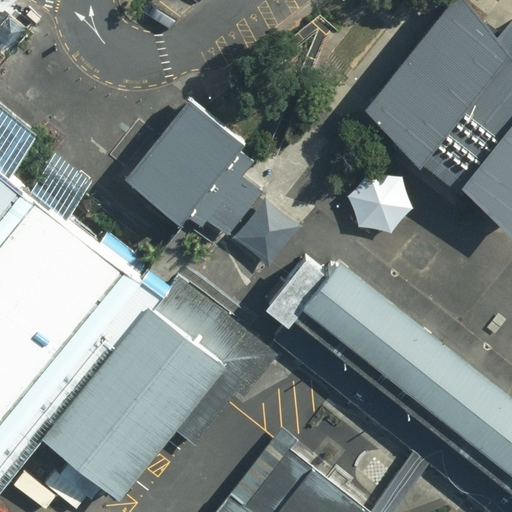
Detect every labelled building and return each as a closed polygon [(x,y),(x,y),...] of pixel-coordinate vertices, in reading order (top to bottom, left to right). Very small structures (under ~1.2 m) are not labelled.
[(451,0),(450,0),(383,86),(511,188),(511,5),(505,0),(504,0),(484,26),(451,0)] [(10,29),(0,41),(0,62),(3,64),(23,39),(10,29)] [(207,104),(195,95),(131,172),(186,217),(250,140),(207,104)] [(0,457),(151,271),(0,150),(0,457)] [(348,196),(358,227),(391,233),(414,208),(402,176),(368,173),(348,196)] [(270,193),(235,235),(271,264),(306,222),(270,193)] [(511,392),(315,241),(269,301),(511,487),(511,392)] [(250,348),(167,285),(47,443),(130,506),(250,348)] [(334,511),(256,449),(205,511),(334,511)]
